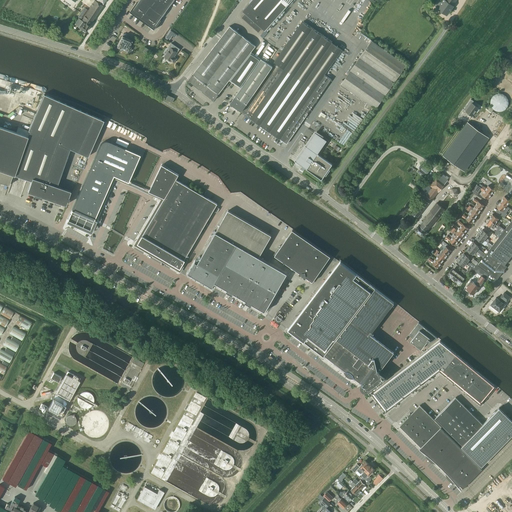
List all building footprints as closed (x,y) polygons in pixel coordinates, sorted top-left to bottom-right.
[(85,7),(83,10),(95,19),(103,6),(95,0),(91,7),(87,5),(85,8),(85,7)] [(130,13),(155,31),(162,21),(161,20),(175,0),(140,0),(138,3),(137,3),(130,13)] [(251,0),(242,11),(245,13),(262,28),(265,31),(291,0),(251,0)] [(442,0),(442,2),(438,0),(437,0),(434,5),(447,15),(454,6),(453,5),(456,0),(442,0)] [(95,19),(83,10),(78,17),(79,18),(75,24),(86,31),(95,19)] [(246,115),(287,144),(331,79),(325,75),(342,50),(303,23),(275,62),(280,66),(246,115)] [(230,26),(188,80),(211,98),(214,100),(219,94),(229,80),(240,66),(251,52),(256,46),(255,45),(230,26)] [(132,41),(126,38),(127,35),(124,33),(117,46),(121,48),(121,47),(127,50),(127,51),(128,52),(130,51),(131,48),(131,47),(129,46),(132,41)] [(341,84),(376,109),(406,65),(372,40),(341,84)] [(169,50),(165,57),(171,61),(174,63),(177,58),(174,57),(180,49),(171,43),(168,48),(169,50)] [(240,66),(229,80),(241,88),(240,89),(230,104),(242,112),(252,97),(262,82),(273,67),(261,59),(251,52),(240,66)] [(28,136),(14,175),(31,181),(27,192),(36,195),(36,197),(35,197),(38,198),(41,190),(51,161),(57,145),(74,108),(45,94),(36,113),(28,130),(30,131),(28,136)] [(466,111),(472,116),(479,107),(473,103),(474,101),(471,99),(464,109),(466,111)] [(41,190),(38,198),(41,199),(41,196),(54,201),(66,205),(67,200),(69,201),(70,198),(68,197),(71,191),(65,189),(59,187),(57,186),(70,149),(88,157),(104,122),(103,122),(74,108),(57,145),(51,161),(41,190)] [(468,122),(443,156),(464,171),(488,137),(468,122)] [(0,126),(0,181),(9,185),(13,174),(14,175),(28,136),(16,132),(0,126)] [(298,157),(298,158),(296,161),(322,179),(325,175),(326,176),(330,169),(329,168),(332,164),(319,155),(329,140),(317,131),(300,156),(299,155),(298,157)] [(85,180),(67,219),(77,224),(77,225),(77,226),(78,226),(79,226),(80,226),(80,225),(90,229),(103,200),(104,200),(105,200),(105,199),(105,198),(104,197),(113,176),(115,176),(115,177),(115,178),(116,178),(116,179),(117,179),(118,179),(118,178),(128,182),(140,155),(125,149),(109,141),(108,141),(107,141),(106,141),(105,141),(104,141),(103,142),(102,142),(102,143),(101,143),(101,144),(100,144),(100,145),(85,180)] [(418,172),(424,177),(431,169),(424,164),(418,172)] [(140,240),(140,241),(141,244),(148,248),(151,247),(151,250),(153,250),(181,267),(185,260),(218,204),(217,203),(189,187),(176,179),(179,175),(162,165),(150,191),(165,198),(144,233),(143,235),(140,240)] [(425,188),(422,192),(423,193),(425,195),(426,194),(427,195),(426,195),(432,200),(444,184),(447,180),(449,177),(441,171),(435,179),(433,178),(430,182),(432,183),(431,184),(433,186),(431,189),(430,188),(431,187),(428,185),(427,184),(425,188)] [(481,185),(480,187),(491,194),(495,190),(488,185),(487,188),(483,186),(481,185)] [(479,186),(476,191),(479,192),(481,189),(484,192),(482,195),(488,199),(491,194),(480,187),(479,186)] [(452,189),(450,194),(454,197),(459,194),(457,189),(452,189)] [(137,204),(142,206),(146,198),(141,196),(137,204)] [(511,201),(504,196),(501,202),(507,206),(509,203),(511,205),(511,204),(511,201)] [(474,198),(473,201),(477,203),(475,205),(481,209),(484,205),(478,201),(474,198)] [(414,204),(411,208),(412,209),(414,211),(413,212),(413,215),(416,217),(418,217),(429,203),(424,199),(417,207),(414,204)] [(499,208),(496,212),(505,217),(507,214),(506,213),(510,208),(507,206),(501,202),(497,207),(499,208)] [(415,229),(423,236),(445,209),(437,203),(423,221),(422,220),(415,229)] [(469,205),(468,207),(478,214),(481,209),(475,205),(474,208),(469,205)] [(466,206),(465,208),(470,211),(468,214),(469,215),(469,214),(475,218),(478,214),(468,207),(466,206)] [(195,261),(189,273),(193,275),(192,276),(193,277),(194,278),(195,278),(196,277),(201,280),(200,281),(201,282),(202,282),(203,282),(204,282),(208,284),(208,285),(209,286),(210,287),(211,287),(211,286),(213,287),(215,282),(238,244),(250,224),(228,211),(216,232),(198,263),(195,261)] [(468,217),(466,219),(472,223),(475,218),(469,214),(469,215),(468,217)] [(492,214),(489,219),(496,223),(499,225),(500,223),(497,221),(499,218),(492,214)] [(489,219),(486,223),(493,227),(496,223),(489,219)] [(479,263),(478,265),(489,273),(497,279),(502,273),(502,269),(503,270),(506,266),(505,265),(511,255),(511,220),(504,231),(501,235),(499,237),(495,242),(494,244),(490,248),(486,254),(484,257),(479,263)] [(459,221),(457,223),(461,226),(460,228),(465,232),(468,228),(459,221)] [(238,244),(215,282),(228,289),(228,291),(232,293),(234,292),(247,300),(247,302),(250,304),(252,303),(265,311),(273,298),(287,273),(266,261),(263,259),(259,257),(259,256),(272,235),(250,223),(250,224),(238,244)] [(460,228),(456,232),(462,236),(465,232),(460,228)] [(483,229),(479,234),(489,241),(493,244),(494,243),(486,237),(489,234),(483,229)] [(313,281),(317,275),(330,256),(292,230),(275,255),(313,281)] [(455,234),(453,237),(459,241),(462,236),(456,232),(455,231),(454,233),(455,234)] [(494,233),(490,239),(495,242),(499,237),(494,233)] [(479,234),(476,238),(482,243),(485,239),(479,234)] [(451,239),(450,241),(455,245),(459,241),(453,237),(451,239)] [(443,241),(442,243),(445,246),(442,250),(448,254),(451,250),(450,249),(452,247),(443,241)] [(473,241),(470,246),(480,253),(484,256),(484,257),(486,254),(481,251),(478,248),(479,246),(473,241)] [(470,246),(466,250),(473,255),(474,253),(482,259),(484,256),(480,253),(470,246)] [(442,250),(439,254),(444,259),(448,254),(442,250)] [(464,253),(461,258),(474,268),(477,264),(479,263),(474,259),(471,264),(468,261),(470,258),(464,253)] [(437,256),(436,259),(441,263),(444,259),(439,254),(437,256)] [(461,258),(457,262),(463,267),(466,264),(469,266),(467,269),(468,270),(466,272),(470,274),(471,273),(474,268),(461,258)] [(433,260),(431,262),(432,263),(438,267),(441,263),(436,259),(434,261),(433,260)] [(292,325),(288,330),(289,330),(290,330),(293,332),(293,334),(295,336),(296,338),(297,338),(298,338),(299,338),(301,338),(304,341),(304,342),(305,341),(324,356),(325,355),(375,288),(346,266),(340,261),(334,269),(292,325)] [(452,268),(447,275),(452,278),(456,272),(453,269),(457,265),(456,264),(454,266),(452,269),(452,268)] [(468,286),(466,289),(470,292),(470,291),(474,294),(485,279),(489,274),(489,273),(478,265),(477,264),(474,268),(471,273),(474,275),(476,272),(481,276),(478,280),(479,280),(475,284),(471,281),(467,285),(468,286)] [(456,272),(452,278),(456,282),(463,272),(462,271),(460,274),(456,272)] [(463,272),(456,282),(460,285),(465,279),(462,276),(465,273),(463,272)] [(372,335),(370,334),(394,302),(381,292),(375,288),(325,355),(339,365),(338,366),(340,367),(341,367),(344,370),(348,373),(346,375),(350,378),(351,375),(355,378),(361,383),(361,382),(363,380),(364,381),(363,382),(362,383),(362,384),(362,385),(362,387),(363,388),(364,389),(365,389),(366,389),(367,389),(368,389),(369,388),(370,389),(388,375),(380,369),(393,352),(394,352),(393,352),(375,338),(372,335)] [(501,297),(501,298),(500,300),(496,297),(491,304),(494,307),(493,307),(496,309),(496,308),(500,311),(501,309),(502,310),(504,307),(503,306),(505,304),(504,303),(505,301),(507,302),(510,297),(504,292),(501,297)] [(11,320),(15,312),(5,307),(1,314),(11,320)] [(0,324),(6,328),(10,320),(1,315),(0,317),(0,324)] [(29,330),(33,323),(20,315),(16,323),(29,330)] [(438,338),(419,322),(409,335),(413,338),(411,341),(421,349),(426,343),(428,345),(427,345),(428,346),(438,338)] [(22,341),(27,334),(14,327),(10,334),(22,341)] [(16,352),(20,345),(8,338),(4,345),(16,352)] [(373,394),(386,410),(440,369),(481,403),(495,386),(442,342),(373,394)] [(0,358),(10,363),(14,356),(1,349),(0,351),(0,358)] [(339,365),(325,355),(324,356),(343,370),(343,372),(344,375),(345,376),(347,378),(348,379),(351,380),(353,379),(354,379),(362,384),(362,383),(363,382),(364,381),(363,380),(361,382),(361,383),(355,378),(355,376),(354,375),(353,373),(351,372),(349,371),(347,370),(344,370),(341,367),(339,365)] [(59,382),(62,377),(54,372),(51,378),(59,382)] [(68,372),(56,393),(69,400),(80,381),(79,381),(80,378),(68,372)] [(96,401),(96,399),(96,397),(95,396),(94,395),(92,393),(91,393),(90,392),(88,392),(86,392),(85,393),(83,393),(82,394),(81,396),(80,397),(79,399),(79,400),(79,402),(80,404),(80,405),(81,406),(83,407),(84,408),(86,409),(87,409),(89,409),(91,409),(92,408),(93,407),(94,406),(95,404),(96,402),(96,401)] [(400,425),(422,447),(440,428),(441,426),(442,425),(451,434),(462,445),(462,446),(482,465),(511,434),(511,420),(499,408),(483,424),(469,410),(455,397),(434,419),(420,405),(400,425)] [(62,414),(66,406),(53,399),(49,407),(48,407),(45,411),(60,420),(63,415),(62,414)] [(109,425),(109,422),(108,419),(107,417),(106,415),(104,413),(102,412),(99,411),(96,411),(93,411),(91,412),(89,413),(87,414),(85,417),(83,419),(83,422),(82,424),(82,427),(83,429),(84,432),(86,434),(88,436),(90,437),(93,438),(95,438),(98,438),(100,437),(102,436),(105,435),(107,432),(108,430),(109,428),(109,425)] [(77,421),(77,420),(77,419),(76,418),(74,417),(72,416),(71,417),(69,418),(68,419),(68,421),(68,423),(69,425),(71,426),(72,426),(73,426),(74,426),(76,425),(77,424),(77,423),(77,421)] [(440,428),(422,447),(421,448),(422,447),(427,453),(427,455),(427,456),(428,458),(429,457),(432,460),(431,461),(433,462),(435,462),(437,462),(448,473),(448,475),(448,477),(449,478),(450,478),(453,480),(452,481),(454,482),(456,482),(457,482),(463,488),(482,468),(440,428)] [(370,464),(365,460),(360,466),(357,463),(352,469),(355,472),(357,470),(361,474),(370,464)] [(369,475),(375,469),(370,464),(361,474),(363,476),(362,478),(364,480),(369,485),(371,482),(369,480),(370,480),(371,479),(371,478),(371,477),(370,476),(369,475)] [(356,484),(361,489),(366,484),(360,480),(359,481),(356,478),(353,481),(356,484)] [(356,494),(361,489),(356,484),(353,481),(351,484),(354,487),(351,489),(356,494)] [(157,493),(145,486),(138,499),(155,509),(165,492),(160,489),(157,493)] [(355,496),(349,490),(347,492),(345,490),(343,492),(342,491),(339,493),(348,502),(351,500),(355,496)] [(330,501),(334,497),(328,491),(324,495),(330,501)] [(179,504),(179,502),(179,501),(178,499),(177,498),(176,497),(174,496),(173,496),(171,496),(170,496),(168,497),(167,498),(165,499),(165,500),(164,501),(164,502),(163,504),(164,506),(164,507),(165,508),(166,509),(167,510),(168,511),(170,511),(171,511),(173,511),(175,511),(176,510),(177,510),(178,508),(179,507),(179,506),(179,504)] [(341,499),(339,496),(334,501),(337,503),(338,502),(344,508),(348,504),(342,498),(341,499)] [(318,511),(330,511),(326,508),(330,504),(324,498),(319,503),(323,507),(318,511)]
